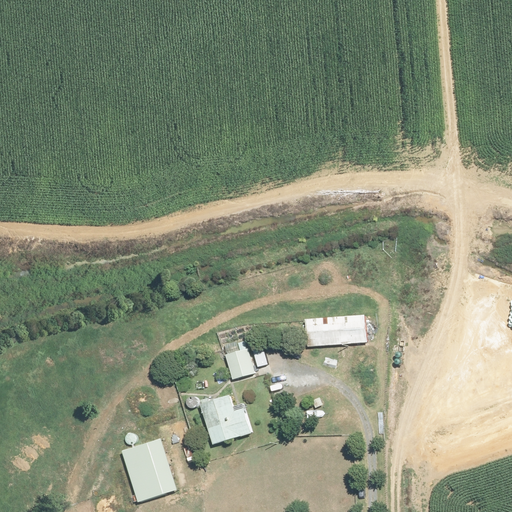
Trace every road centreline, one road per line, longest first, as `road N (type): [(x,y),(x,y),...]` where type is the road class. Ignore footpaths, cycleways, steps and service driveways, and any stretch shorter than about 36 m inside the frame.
road 1 (track): [(511,225),(470,214),(390,154),(321,185),(87,235),(0,235)]
road 2 (track): [(392,511),(392,442),(470,214)]
